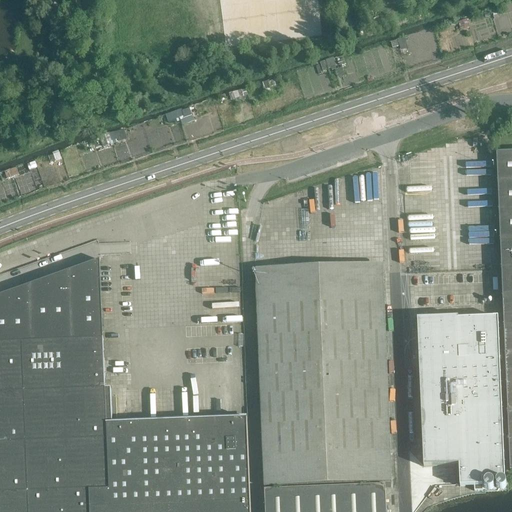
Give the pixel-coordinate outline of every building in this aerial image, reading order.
[(169,113),(171,123),(194,117),(191,107),(169,113)] [(511,153),(497,154),(498,183),(511,182),(511,153)] [(511,182),(498,183),(499,212),(511,211),(511,182)] [(511,211),(499,212),(500,241),(511,240),(511,211)] [(511,240),(500,241),(501,270),(511,269),(511,240)] [(0,511),(250,511),(247,421),(112,426),(111,390),(105,391),(100,262),(0,297),(0,511)] [(511,269),(501,270),(503,298),(511,297),(511,269)] [(511,297),(503,298),(504,327),(511,326),(511,297)] [(496,315),(416,318),(422,480),(502,477),(496,315)] [(265,491),(265,511),(385,511),(385,486),(265,491)]
